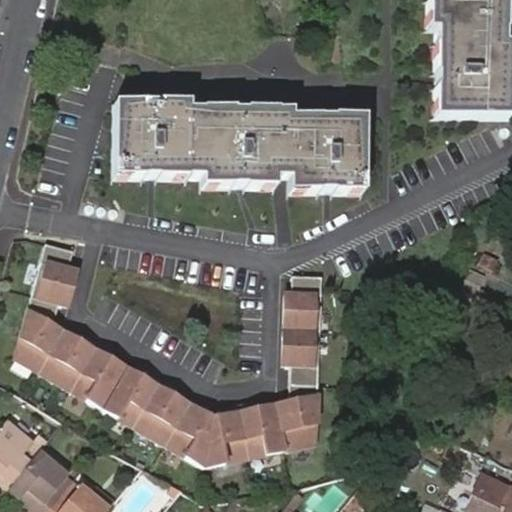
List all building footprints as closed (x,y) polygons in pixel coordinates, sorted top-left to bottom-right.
[(424,0),(425,4),(422,5),(421,34),(430,35),(429,78),(433,79),(432,90),(430,90),(431,122),(504,122),(504,78),(484,78),(485,67),(498,67),(498,48),(498,37),(502,37),(503,7),(500,7),(500,0),(424,0)] [(508,49),(498,48),(498,67),(485,67),(484,78),(504,78),(508,78),(508,49)] [(155,108),(156,113),(155,129),(166,129),(166,118),(183,118),(184,109),(155,108)] [(112,113),(112,186),(140,186),(141,182),(155,183),(155,186),(189,186),(189,183),(201,183),(201,195),(234,195),(233,191),(245,191),(246,195),(271,195),(271,184),(272,125),(253,125),(253,140),(243,140),(244,118),(231,118),(231,116),(198,114),(198,118),(183,118),(166,118),(166,129),(155,129),(156,113),(112,113)] [(244,115),(244,118),(243,140),(253,140),(253,125),(272,125),(272,119),(273,115),(244,115)] [(272,119),(272,125),(271,184),(285,185),(286,123),(286,119),(272,119)] [(332,121),(332,124),(331,145),(344,146),(344,130),(361,131),(361,122),(332,121)] [(286,123),(285,185),(285,199),(316,199),(315,195),(331,196),(331,199),(360,199),(361,131),(344,130),(344,146),(331,145),(332,124),(286,123)] [(70,254),(42,246),(9,362),(202,470),(315,449),(320,280),(291,278),(286,402),(209,417),(51,325),(70,254)] [(0,484),(9,493),(34,463),(24,455),(32,445),(6,424),(0,430),(0,479),(0,484)] [(40,455),(34,463),(9,493),(31,510),(30,511),(53,511),(62,502),(56,497),(70,479),(40,455)] [(310,511),(335,511),(347,497),(326,482),(306,509),(310,511)] [(68,506),(62,502),(53,511),(110,511),(82,489),(68,506)] [(511,511),(511,494),(509,493),(499,511),(511,511)]
